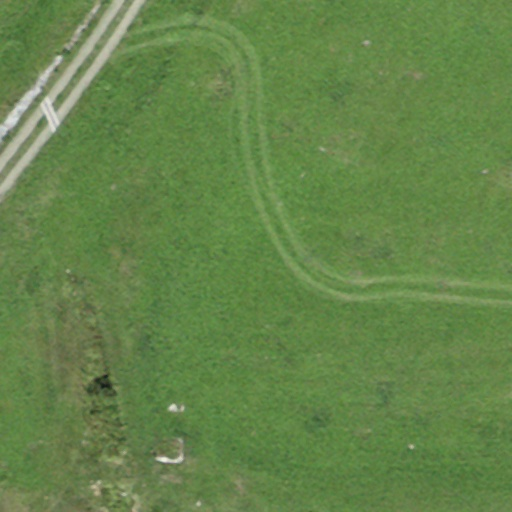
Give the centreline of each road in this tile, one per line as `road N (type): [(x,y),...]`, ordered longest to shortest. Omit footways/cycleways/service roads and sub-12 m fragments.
road 1 (track): [(0,461),(309,480),(458,475),(511,462)]
road 2 (track): [(0,128),(90,0)]
